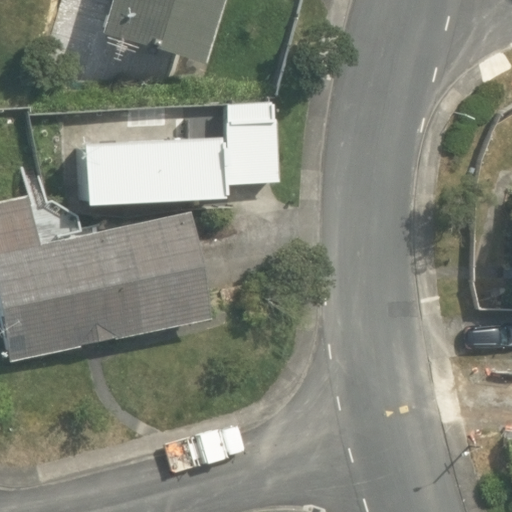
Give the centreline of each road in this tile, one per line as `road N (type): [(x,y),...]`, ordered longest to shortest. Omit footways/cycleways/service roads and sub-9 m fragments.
road 1 (residential): [(396,441),(376,363),(368,195),(379,107),(406,0)]
road 2 (residential): [(76,511),(396,441)]
